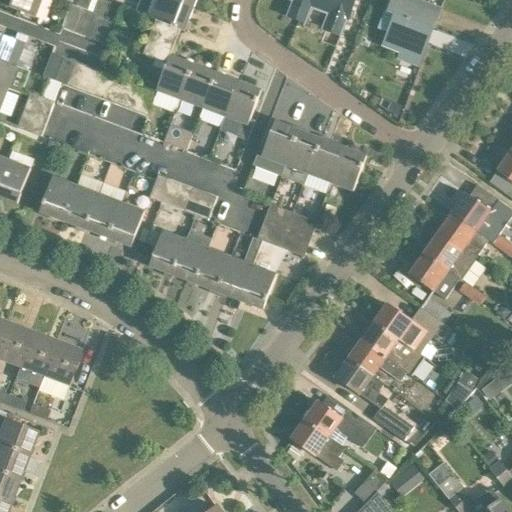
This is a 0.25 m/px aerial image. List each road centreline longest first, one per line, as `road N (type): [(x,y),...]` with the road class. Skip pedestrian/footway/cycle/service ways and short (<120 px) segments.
road 1 (residential): [(229,421),(412,156)]
road 2 (residential): [(229,421),(160,345),(51,275),(0,257)]
road 3 (residential): [(412,156),(259,40),(244,0)]
road 4 (residential): [(412,156),(511,20)]
road 5 (residential): [(117,511),(229,421)]
